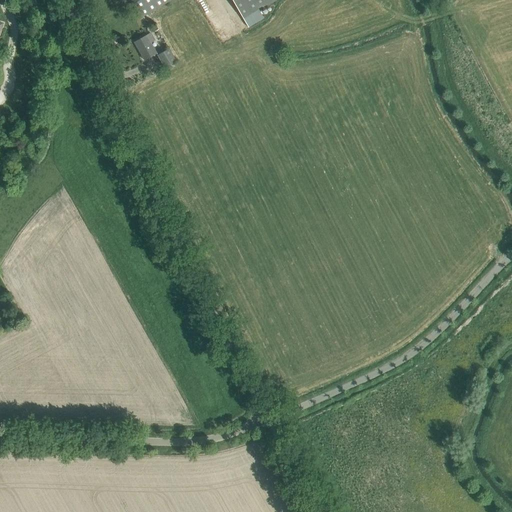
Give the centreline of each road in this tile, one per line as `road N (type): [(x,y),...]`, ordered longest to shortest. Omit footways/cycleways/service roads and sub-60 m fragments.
road 1 (unclassified): [(267,420),(63,0)]
road 2 (unclassified): [(511,255),(406,360),(267,420)]
road 3 (unclassified): [(0,436),(175,442),(267,420)]
